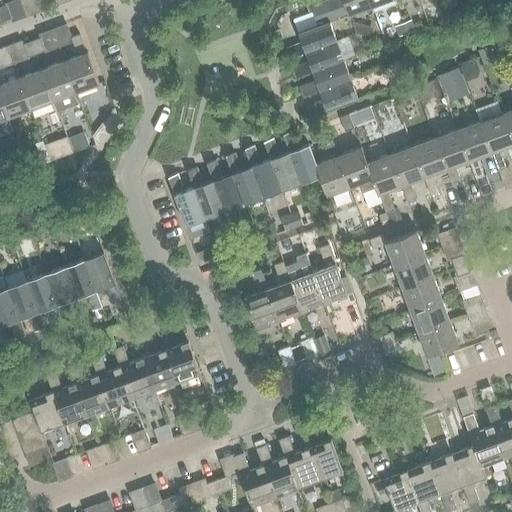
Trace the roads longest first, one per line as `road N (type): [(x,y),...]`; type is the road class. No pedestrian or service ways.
road 1 (residential): [(256,424),(205,302),(163,267),(125,182),(157,115),(126,14),(162,0)]
road 2 (residential): [(256,424),(382,385),(429,395),(511,362)]
road 3 (residential): [(24,511),(256,424)]
